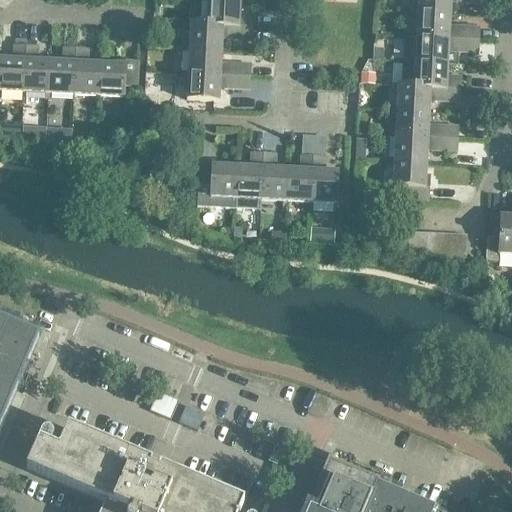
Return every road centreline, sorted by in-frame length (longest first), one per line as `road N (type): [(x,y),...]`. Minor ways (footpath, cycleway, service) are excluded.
road 1 (unclassified): [(41,381),(66,325),(323,431)]
road 2 (unclassified): [(41,381),(293,489)]
road 3 (residential): [(337,120),(282,119),(285,0)]
road 4 (residential): [(409,213),(469,216),(511,155)]
road 5 (unclassified): [(323,431),(442,481)]
